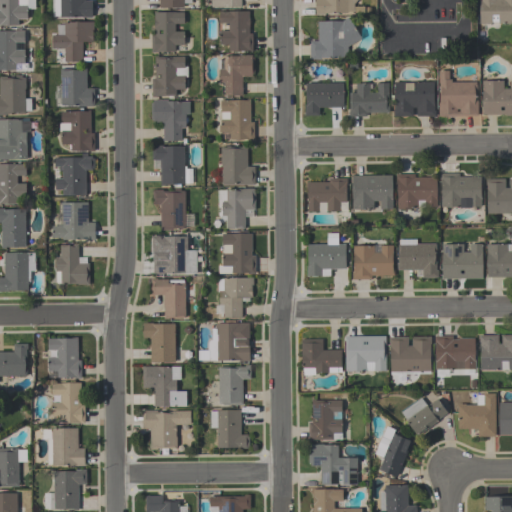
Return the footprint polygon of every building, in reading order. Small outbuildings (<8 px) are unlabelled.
[(0,0),(27,0),(27,19),(18,19),(18,26),(0,26),(0,0)] [(52,0),(92,0),(92,17),(60,17),(60,16),(52,16),(52,0)] [(191,0),(191,3),(183,3),(183,8),(159,8),(159,0),(191,0)] [(210,0),(211,8),(241,7),(240,0),(210,0)] [(356,0),(353,4),(353,13),(325,13),(325,15),(315,15),(315,0),(356,0)] [(511,0),(511,24),(498,24),(498,23),(491,23),(491,24),(479,24),(479,0),(511,0)] [(249,11),(249,33),(252,33),(252,52),(229,52),(229,44),(220,45),(219,31),(228,31),(228,23),(219,23),(219,12),(249,11)] [(151,52),(151,35),(154,35),(154,12),(183,12),(183,24),(174,24),(174,31),(184,31),(184,45),(175,45),(175,52),(151,52)] [(310,60),(310,41),(317,41),(317,21),(342,21),(348,17),(361,38),(347,47),(347,58),(321,58),(321,59),(310,60)] [(51,49),(51,35),(56,35),(56,24),(63,24),(63,22),(93,22),(93,30),(92,30),(92,42),(82,42),(82,62),(64,62),(64,49),(51,49)] [(0,31),(24,31),(24,43),(15,43),(15,50),(24,50),(24,64),(15,64),(15,71),(0,71),(0,31)] [(224,96),(224,83),(219,83),(219,69),(223,69),(223,56),(239,56),(239,55),(251,55),(251,57),(254,57),(254,74),(251,74),(251,77),(242,77),(242,96),(224,96)] [(154,56),(158,56),(158,57),(184,57),(184,67),(187,66),(187,77),(184,77),(184,90),(175,90),(176,96),(157,96),(157,97),(151,97),(151,79),(155,79),(154,56)] [(94,107),(78,107),(78,106),(61,106),(61,80),(60,80),(60,69),(79,69),(79,68),(86,68),(86,88),(94,88),(94,107)] [(477,116),(438,116),(438,102),(439,102),(439,83),(438,83),(438,71),(449,70),(449,79),(451,79),(451,82),(476,82),(476,101),(477,101),(477,116)] [(0,76),(6,76),(6,78),(15,78),(15,75),(21,75),(21,77),(25,77),(25,89),(24,89),(24,99),(30,99),(31,111),(25,111),(25,114),(6,114),(7,115),(0,115),(0,76)] [(435,81),(435,110),(436,110),(436,116),(417,116),(417,108),(413,108),(413,116),(394,116),(394,81),(406,81),(406,89),(413,89),(413,81),(435,81)] [(482,81),(503,81),(503,88),(510,88),(510,81),(511,81),(511,116),(505,116),(505,115),(482,115),(482,81)] [(343,83),(343,107),(319,108),(319,116),(304,116),(304,105),(306,105),(305,83),(343,83)] [(388,83),(388,113),(366,113),(366,116),(348,116),(348,112),(349,112),(349,93),(355,93),(355,83),(369,83),(369,93),(376,93),(376,83),(388,83)] [(219,134),(219,125),(220,125),(220,120),(221,120),(221,112),(220,112),(220,101),(246,101),(246,99),(250,99),(250,122),(253,122),(253,140),(224,140),(224,134),(219,134)] [(153,123),(153,120),(151,120),(150,103),(152,103),(152,100),(167,100),(167,101),(180,101),(181,102),(189,102),(190,114),(185,114),(185,128),(181,128),(181,141),(163,141),(162,123),(153,123)] [(60,112),(86,112),(86,111),(90,111),(90,134),(93,134),(93,151),(70,151),(70,144),(60,144),(60,132),(58,132),(58,122),(60,122),(60,112)] [(0,119),(21,119),(21,122),(29,121),(29,132),(26,132),(26,160),(0,160),(0,119)] [(188,184),(165,184),(165,186),(160,186),(160,160),(152,160),(152,146),(163,146),(163,147),(184,147),(184,166),(186,166),(186,169),(188,169),(188,184)] [(254,167),(254,185),(221,185),(221,165),(220,165),(220,147),(226,147),(226,146),(241,146),(247,146),(247,167),(254,167)] [(54,190),(54,178),(61,178),(61,171),(58,171),(58,167),(54,167),(54,158),(81,158),(81,156),(92,156),(92,158),(94,158),(94,169),(92,169),(92,171),(85,171),(85,195),(62,195),(62,190),(54,190)] [(0,164),(25,164),(26,176),(16,176),(16,183),(26,183),(26,197),(16,197),(16,204),(0,204),(0,164)] [(440,173),(459,173),(459,177),(480,177),(481,207),(441,207),(441,181),(440,181),(440,173)] [(436,208),(410,208),(410,210),(397,210),(397,208),(397,181),(396,181),(396,174),(414,174),(414,177),(436,177),(436,208)] [(352,176),(392,176),(392,209),(380,209),(380,201),(373,201),(373,210),(353,210),(352,176)] [(307,212),(307,189),(306,189),(306,182),(329,182),(329,178),(347,178),(347,185),(346,185),(346,202),(339,202),(339,212),(326,212),(326,202),(318,202),(318,212),(307,212)] [(485,179),(505,179),(505,188),(509,188),(509,179),(511,179),(511,214),(486,214),(487,185),(485,185),(485,179)] [(226,190),(242,190),(242,188),(255,188),(255,210),(244,210),(244,229),(226,229),(226,216),(221,216),(221,202),(226,202),(226,190)] [(184,191),(185,228),(172,229),(172,230),(161,231),(160,204),(152,205),(152,190),(162,190),(162,191),(184,191)] [(94,240),(62,240),(62,238),(52,238),(52,226),(62,226),(62,214),(61,214),(61,202),(87,202),(87,222),(94,222),(94,240)] [(25,210),(25,248),(6,248),(6,249),(1,249),(1,222),(0,222),(0,208),(4,208),(4,210),(25,210)] [(218,274),(218,265),(222,265),(222,253),(231,253),(231,246),(222,246),(222,234),(252,234),(252,252),(251,252),(251,256),(254,256),(254,274),(248,274),(218,274)] [(196,274),(163,274),(163,275),(153,275),(153,254),(152,254),(152,236),(164,236),(164,237),(187,237),(187,250),(196,250),(196,274)] [(422,270),(397,270),(397,263),(398,263),(398,245),(399,245),(399,239),(416,239),(416,243),(435,243),(436,271),(438,270),(438,278),(422,278),(422,270)] [(89,286),(77,286),(77,284),(55,284),(55,257),(59,257),(59,245),(72,245),(72,244),(78,244),(78,264),(89,264),(89,286)] [(345,269),(321,269),(321,276),(306,276),(306,266),(308,266),(307,244),(345,244),(345,269)] [(482,279),(442,279),(442,244),(462,244),(462,252),(470,252),(470,244),(482,244),(482,279)] [(511,277),(487,277),(487,244),(506,244),(506,251),(511,251),(511,277)] [(394,276),(371,276),(371,279),(353,279),(353,246),(392,246),(392,268),(394,268),(394,276)] [(34,253),(34,271),(30,271),(30,282),(27,282),(28,291),(7,291),(8,292),(0,292),(0,278),(3,278),(3,254),(34,253)] [(241,298),(241,318),(223,318),(223,305),(218,305),(218,293),(217,293),(217,278),(253,278),(253,285),(251,285),(251,298),(241,298)] [(184,280),(184,283),(185,283),(185,319),(163,319),(163,295),(150,295),(150,279),(157,279),(157,280),(167,280),(184,280)] [(174,324),(174,363),(150,363),(150,338),(142,338),(142,323),(153,323),(153,324),(174,324)] [(249,323),(249,361),(199,361),(199,350),(207,350),(207,343),(210,340),(212,340),(212,335),(215,335),(215,323),(249,323)] [(511,369),(480,370),(480,342),(479,342),(479,335),(498,335),(498,344),(501,344),(501,335),(511,335),(511,369)] [(385,336),(385,371),(346,371),(346,336),(385,336)] [(436,369),(436,343),(434,343),(434,336),(452,336),(452,339),(457,339),(457,338),(475,338),(475,369),(436,369)] [(431,337),(431,344),(430,344),(430,372),(390,372),(390,344),(389,344),(389,338),(408,338),(408,346),(411,346),(411,337),(431,337)] [(81,379),(74,379),(74,378),(57,378),(57,372),(47,372),(47,358),(56,358),(56,350),(47,350),(47,339),(72,339),(72,338),(78,338),(78,361),(81,361),(81,379)] [(322,339),(322,351),(341,351),(341,372),(315,373),(315,376),(303,376),(302,369),(301,369),(301,340),(322,339)] [(26,376),(0,376),(0,352),(13,352),(13,344),(27,344),(27,349),(26,349),(26,376)] [(218,367),(245,367),(245,365),(250,365),(250,379),(242,379),(242,406),(218,406),(218,367)] [(153,389),(142,389),(142,367),(171,367),(171,379),(176,379),(176,391),(186,391),(186,406),(153,406),(153,389)] [(51,416),(51,403),(60,403),(60,395),(51,395),(51,384),(60,384),(60,383),(81,383),(81,405),(84,405),(84,423),(60,423),(60,416),(51,416)] [(495,436),(478,436),(478,429),(457,429),(457,404),(465,404),(465,405),(476,405),(476,394),(483,394),(483,393),(495,393),(495,436)] [(437,399),(447,412),(437,420),(438,421),(417,437),(405,421),(406,420),(401,412),(421,398),(427,406),(437,399)] [(309,441),(308,423),(312,423),(311,400),(316,400),(316,401),(341,400),(341,412),(332,412),(332,419),(341,419),(341,440),(314,440),(314,441),(309,441)] [(498,403),(511,402),(511,435),(499,435),(498,403)] [(142,430),(142,411),(190,411),(190,425),(176,425),(176,437),(177,437),(177,448),(157,449),(157,450),(150,450),(150,430),(142,430)] [(210,411),(240,411),(240,435),(247,435),(247,437),(249,437),(249,446),(247,447),(247,449),(217,449),(217,428),(210,428),(210,411)] [(411,442),(396,478),(378,470),(383,458),(374,455),(385,427),(394,430),(393,434),(411,442)] [(84,466),(79,466),(79,465),(52,466),(52,465),(47,465),(47,440),(41,440),(41,429),(51,429),(51,428),(77,428),(77,449),(84,449),(84,466)] [(337,445),(337,458),(357,458),(357,485),(341,485),(341,484),(337,484),(337,485),(320,485),(320,466),(310,466),(310,464),(308,464),(308,447),(310,447),(310,444),(323,444),(323,445),(337,445)] [(19,486),(0,487),(0,448),(17,448),(17,449),(26,448),(27,461),(18,461),(19,486)] [(50,509),(50,492),(53,492),(53,472),(75,472),(75,470),(86,470),(86,484),(78,484),(78,510),(73,510),(73,509),(50,509)] [(416,506),(416,511),(373,511),(379,511),(379,492),(384,491),(384,485),(407,485),(407,506),(416,506)] [(313,511),(312,490),(342,490),(342,501),(333,501),(334,509),(361,509),(361,511),(313,511)] [(17,511),(0,511),(0,493),(17,493),(17,511)] [(242,511),(218,511),(218,506),(209,506),(209,495),(244,495),(244,494),(250,494),(250,508),(242,508),(242,511)] [(179,511),(145,511),(145,495),(162,495),(162,499),(179,499),(179,511)] [(511,511),(490,511),(484,511),(484,498),(511,498),(511,511)]
